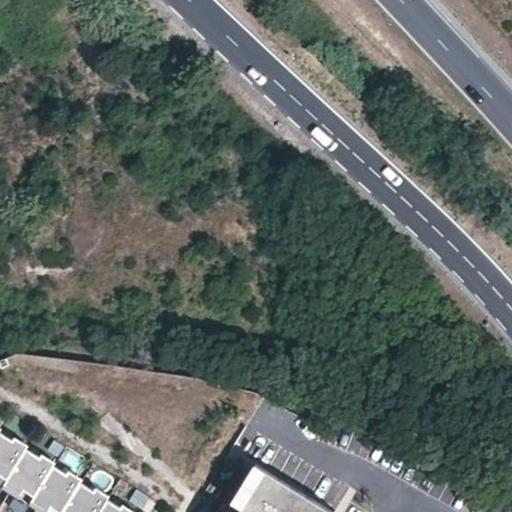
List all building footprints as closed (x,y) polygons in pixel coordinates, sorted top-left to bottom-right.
[(26,450),(0,435),(0,480),(5,483),(26,450)] [(53,466),(26,450),(5,483),(2,488),(19,499),(22,493),(32,499),(53,466)] [(61,511),(80,482),(53,466),(32,499),(29,504),(41,511),(47,511),(50,509),(55,511),(61,511)] [(238,511),(240,511),(266,472),(255,466),(230,507),(238,511)] [(330,511),(266,472),(240,511),(330,511)] [(99,511),(108,499),(80,483),(61,511),(99,511)] [(128,511),(108,499),(99,511),(128,511)]
